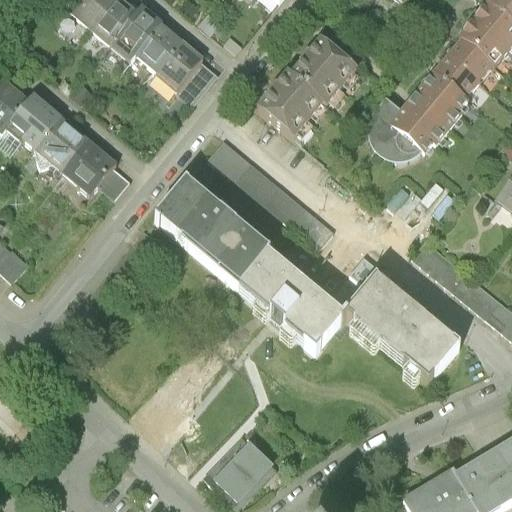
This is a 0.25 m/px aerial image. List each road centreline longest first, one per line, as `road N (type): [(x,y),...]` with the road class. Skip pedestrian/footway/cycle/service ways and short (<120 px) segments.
road 1 (residential): [(26,346),(169,184),(306,0)]
road 2 (residential): [(511,393),(338,475),(292,511)]
road 3 (residential): [(26,346),(188,511)]
